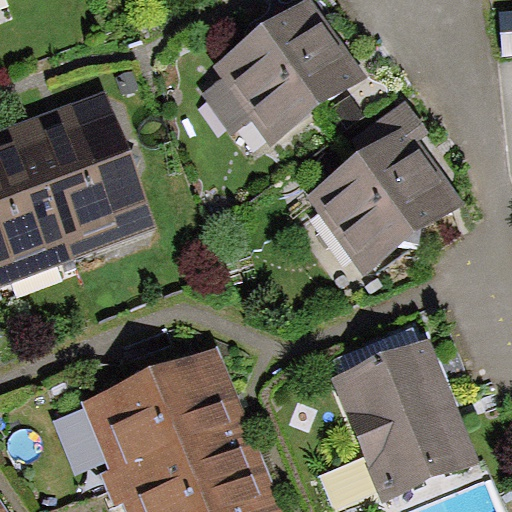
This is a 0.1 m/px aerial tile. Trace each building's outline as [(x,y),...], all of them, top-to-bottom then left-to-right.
[(309,5),(216,72),(223,83),(205,96),(235,138),(254,124),(273,150),(366,84),(309,5)] [(505,56),(511,55),(511,18),(503,19),(505,56)] [(104,99),(23,130),(73,263),(155,232),(104,99)] [(361,165),(309,203),(370,286),(473,210),(419,137),(426,131),(404,101),(345,144),(361,165)] [(351,101),(331,116),(342,132),(363,116),(351,101)] [(0,290),(73,263),(23,130),(0,138),(0,290)] [(429,354),(335,393),(380,507),(477,470),(440,380),(429,354)] [(278,511),(215,357),(84,411),(109,472),(101,475),(115,509),(122,506),(124,511),(278,511)]
